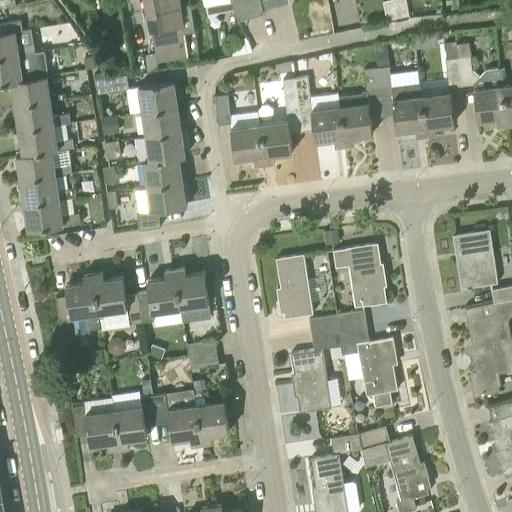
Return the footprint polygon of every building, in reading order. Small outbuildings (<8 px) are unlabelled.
[(146,0),(149,13),(183,5),(181,0),(146,0)] [(232,0),(239,19),(264,11),(264,7),(261,0),(232,0)] [(387,18),(397,16),(393,0),(385,0),(384,0),(387,18)] [(183,5),(149,13),(158,61),(188,56),(184,33),(195,31),(190,4),(183,5)] [(0,32),(17,30),(23,29),(22,20),(0,22),(0,32)] [(17,30),(0,32),(0,58),(21,55),(36,53),(35,42),(19,44),(17,30)] [(248,40),(231,43),(234,55),(253,50),(248,40)] [(486,69),(482,74),(480,75),(472,68),(468,41),(456,43),(458,56),(461,84),(474,82),(478,120),(497,118),(497,125),(508,124),(503,84),(501,67),(486,69)] [(456,43),(447,44),(449,57),(458,56),(456,43)] [(375,48),(377,68),(389,66),(387,47),(375,48)] [(87,67),(89,66),(101,64),(94,54),(85,56),(87,67)] [(47,63),(23,66),(21,55),(0,58),(0,82),(11,81),(49,75),(47,63)] [(461,84),(458,56),(449,57),(446,57),(449,85),(461,84)] [(377,68),(381,100),(393,98),(397,130),(415,128),(416,135),(426,134),(421,95),(419,83),(391,86),(389,66),(377,68)] [(381,100),(377,68),(365,69),(369,101),(381,100)] [(99,92),(130,86),(127,73),(97,79),(99,92)] [(15,105),(53,100),(51,91),(49,75),(11,81),(15,105)] [(295,77),(302,132),(315,130),(316,140),(334,138),(335,145),(345,144),(340,105),(339,91),(310,95),(308,75),(295,77)] [(260,123),(265,162),(275,161),(274,154),(293,151),(290,133),(302,132),(295,77),(283,78),(289,119),(260,123)] [(139,86),(143,111),(178,105),(174,80),(139,86)] [(511,83),(503,84),(508,124),(511,123),(511,83)] [(421,95),(426,134),(437,132),(436,125),(454,123),(450,91),(421,95)] [(227,94),(215,95),(219,125),(231,123),(227,94)] [(53,100),(15,105),(19,130),(57,124),(71,122),(70,113),(55,115),(53,100)] [(373,133),(369,101),(340,105),(345,144),(356,143),(355,135),(373,133)] [(178,105),(143,111),(147,135),(182,130),(178,105)] [(104,131),(112,130),(112,122),(120,121),(119,114),(102,116),(104,131)] [(254,163),(265,162),(260,123),(231,127),(235,158),(253,156),(254,163)] [(82,136),(58,139),(57,124),(19,130),(22,154),(53,149),(74,146),(73,145),(83,144),(82,136)] [(147,135),(151,159),(151,160),(179,156),(186,155),(182,130),(147,135)] [(109,157),(122,155),(119,139),(106,141),(109,157)] [(21,179),(57,173),(73,171),(71,162),(55,164),(53,149),(22,154),(17,155),(21,179)] [(179,156),(151,160),(151,159),(144,160),(148,185),(183,179),(179,156)] [(107,182),(121,179),(118,163),(104,166),(107,182)] [(57,173),(21,179),(24,204),(61,198),(77,196),(76,186),(59,189),(57,173)] [(183,179),(148,185),(152,210),(138,212),(140,228),(162,225),(159,209),(187,205),(183,179)] [(109,208),(118,206),(115,189),(107,191),(109,208)] [(106,224),(101,195),(87,197),(92,226),(106,224)] [(61,198),(24,204),(28,229),(64,224),(65,223),(81,220),(80,211),(63,213),(61,198)] [(325,229),(327,243),(340,241),(338,227),(325,229)] [(490,229),(453,234),(456,254),(462,253),(467,287),(498,282),(490,229)] [(378,241),(334,248),(337,265),(349,263),(356,306),(387,301),(378,241)] [(304,252),(276,257),(281,286),(277,287),(280,305),(284,304),(286,316),(314,312),(304,252)] [(175,268),(181,307),(210,303),(205,272),(187,274),(186,267),(175,268)] [(138,292),(142,321),(154,319),(153,311),(181,307),(175,268),(165,270),(166,277),(148,280),(149,291),(138,292)] [(103,327),(142,321),(138,292),(126,294),(123,276),(105,279),(104,272),(94,273),(102,325),(103,325),(103,327)] [(102,325),(94,273),(83,275),(85,282),(66,285),(68,295),(56,297),(61,332),(74,330),(74,333),(91,329),(91,328),(98,327),(98,325),(102,325)] [(495,302),(511,298),(511,284),(492,288),(495,302)] [(511,298),(495,302),(468,307),(476,349),(474,349),(479,376),(472,377),(475,394),(501,389),(500,382),(502,381),(501,372),(511,369),(511,325),(509,312),(511,311),(511,298)] [(364,309),(338,313),(340,328),(367,324),(364,309)] [(340,328),(338,313),(310,317),(312,332),(340,328)] [(340,328),(342,344),(343,351),(344,352),(358,349),(368,394),(373,393),(376,406),(393,402),(391,390),(398,388),(392,355),(397,354),(394,335),(370,340),(367,324),(340,328)] [(340,328),(312,332),(315,348),(292,351),(300,410),(332,406),(323,346),(333,345),(342,344),(340,328)] [(189,355),(217,351),(215,339),(187,343),(189,355)] [(153,343),(149,353),(162,358),(166,348),(153,343)] [(343,351),(342,344),(333,345),(334,352),(343,351)] [(103,348),(90,349),(92,361),(104,359),(103,348)] [(217,351),(189,355),(191,368),(219,363),(217,351)] [(153,390),(151,377),(143,378),(144,391),(153,390)] [(206,386),(205,377),(195,378),(196,387),(206,386)] [(154,394),(158,423),(170,421),(173,439),(191,437),(192,443),(202,442),(196,404),(193,388),(154,394)] [(158,423),(154,394),(141,396),(142,403),(114,408),(120,447),(131,445),(130,438),(148,435),(146,425),(158,423)] [(196,404),(202,442),(212,440),(211,433),(230,431),(225,399),(196,404)] [(511,399),(489,404),(493,418),(489,420),(498,450),(500,449),(507,473),(511,471),(511,399)] [(120,447),(114,408),(86,412),(85,405),(72,407),(77,436),(89,434),(91,444),(109,441),(110,448),(120,447)] [(359,433),(363,448),(367,464),(390,458),(402,498),(397,500),(400,511),(416,507),(413,497),(429,492),(426,480),(429,479),(424,461),(421,462),(412,434),(391,440),(386,425),(359,433)] [(340,452),(363,448),(359,433),(334,437),(336,452),(340,452)] [(319,503),(320,511),(344,511),(357,510),(361,506),(358,486),(354,482),(345,483),(340,452),(336,452),(312,456),(316,485),(312,486),(315,504),(319,503)] [(212,505),(213,511),(242,511),(242,508),(224,511),(223,503),(212,505)]
